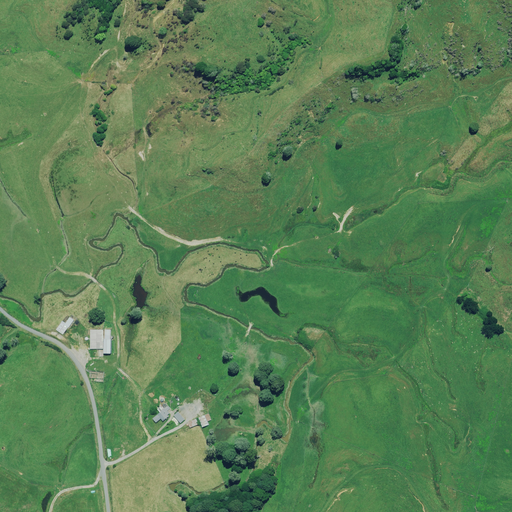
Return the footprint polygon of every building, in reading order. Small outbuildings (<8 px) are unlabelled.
[(74,320),(70,318),(66,324),(63,321),(56,330),(63,335),(68,327),(69,328),(74,320)] [(104,330),(91,330),(90,349),(104,350),(104,330)] [(170,409),(165,402),(161,405),(164,409),(163,409),(161,407),(158,409),(161,413),(153,419),(156,423),(161,419),(163,421),(169,417),(168,415),(170,414),(167,411),(170,409)] [(185,420),(178,412),(174,416),(181,424),(185,420)] [(209,425),(205,416),(199,418),(203,428),(209,425)] [(199,425),(197,419),(188,423),(190,428),(199,425)]
